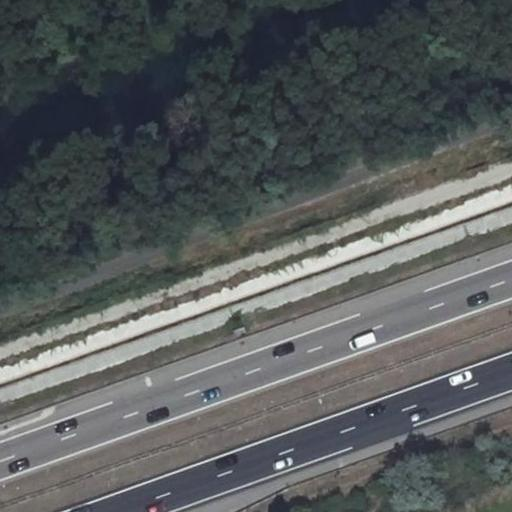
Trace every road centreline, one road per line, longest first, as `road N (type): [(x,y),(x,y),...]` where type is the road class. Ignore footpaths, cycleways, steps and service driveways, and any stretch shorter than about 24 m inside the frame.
road 1 (motorway): [(511,279),(0,459)]
road 2 (motorway): [(125,511),(511,372)]
